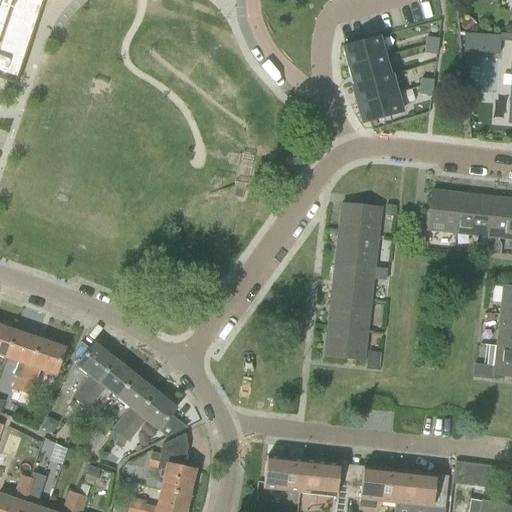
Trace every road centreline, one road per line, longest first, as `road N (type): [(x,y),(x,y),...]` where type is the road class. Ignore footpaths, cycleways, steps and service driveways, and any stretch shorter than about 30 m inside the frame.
road 1 (residential): [(511,453),(223,426)]
road 2 (residential): [(187,364),(345,154)]
road 3 (residential): [(187,364),(0,272)]
road 4 (residential): [(253,0),(260,38),(276,63),(329,107),(345,154)]
road 5 (residential): [(345,154),(390,148),(511,163)]
